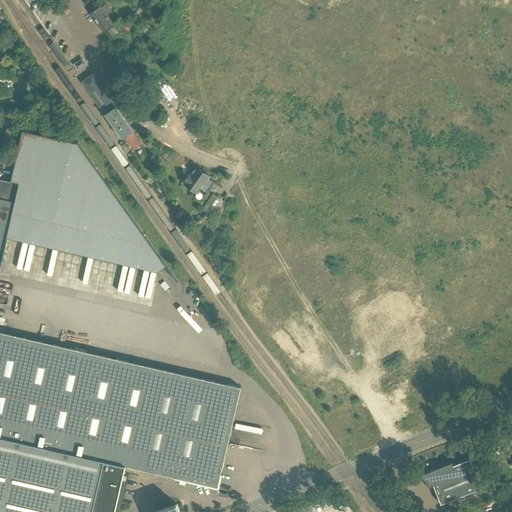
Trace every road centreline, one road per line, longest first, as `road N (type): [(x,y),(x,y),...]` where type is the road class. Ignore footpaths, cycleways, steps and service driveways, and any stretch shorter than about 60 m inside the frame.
road 1 (secondary): [(243,511),(511,399)]
road 2 (residential): [(217,168),(153,135),(84,46)]
